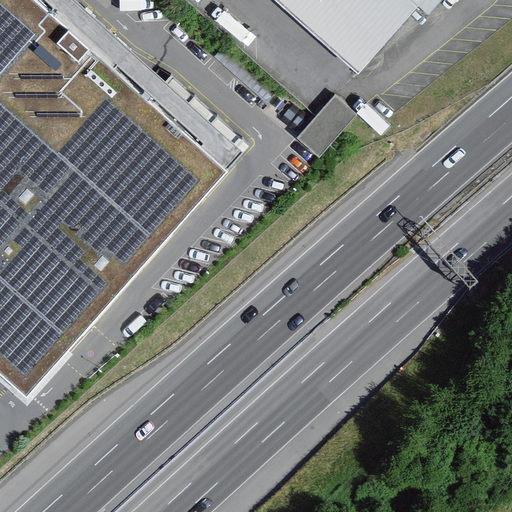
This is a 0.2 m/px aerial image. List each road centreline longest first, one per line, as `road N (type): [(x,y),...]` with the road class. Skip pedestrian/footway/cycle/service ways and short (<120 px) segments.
road 1 (motorway): [(511,107),(56,511)]
road 2 (motorway): [(173,511),(511,208)]
road 3 (unknown): [(238,0),(338,89),(362,98),(398,85),(481,0)]
